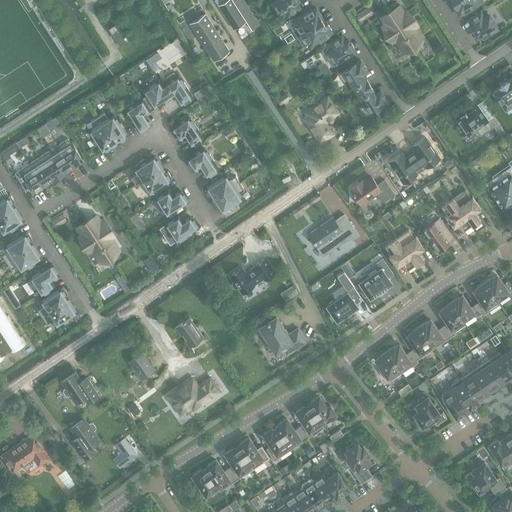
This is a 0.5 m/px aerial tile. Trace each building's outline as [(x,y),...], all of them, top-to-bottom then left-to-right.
[(243,0),(215,0),(234,28),(246,21),(251,30),(259,25),(243,0)] [(300,8),(296,2),(300,0),(299,0),(276,0),(272,3),(280,13),(284,10),(288,16),(300,8)] [(481,0),(455,0),(454,1),(457,5),(454,7),(459,15),(469,8),(470,10),(476,6),(475,5),(482,1),(481,0)] [(404,11),(400,5),(390,11),(413,45),(422,39),(415,28),(418,25),(408,9),(404,11)] [(361,22),(372,14),(371,10),(367,7),(356,14),(361,22)] [(295,25),(291,27),(298,37),(321,22),(318,17),(321,15),(316,8),(306,14),(305,13),(299,17),(300,17),(293,21),(295,25)] [(396,40),(403,52),(413,45),(390,11),(381,18),(385,24),(382,26),(393,42),(396,40)] [(482,34),(482,35),(487,31),(496,25),(489,14),(484,17),(480,11),(468,19),(472,25),(469,27),(471,30),(470,31),(473,35),(474,34),(476,38),(482,34)] [(205,13),(190,23),(214,60),(229,50),(205,13)] [(327,25),(324,26),(321,22),(298,37),(304,46),(308,44),(310,48),(317,43),(317,44),(323,40),(322,38),(332,32),(327,25)] [(125,41),(115,25),(108,29),(119,45),(125,41)] [(330,44),(333,49),(328,52),(329,53),(326,55),(332,64),(335,62),(335,63),(345,57),(345,58),(350,55),(350,54),(355,50),(353,47),(354,46),(352,42),(351,43),(348,39),(345,41),(342,36),(330,44)] [(161,57),(159,53),(157,51),(145,59),(147,61),(153,71),(159,67),(155,61),(161,57)] [(344,82),(349,79),(357,91),(369,83),(366,78),(365,79),(362,74),(368,71),(361,60),(355,64),(354,63),(339,74),(344,82)] [(162,86),(169,97),(174,93),(180,103),(191,96),(187,90),(189,89),(184,82),(182,83),(178,75),(176,76),(174,72),(166,77),(168,81),(162,86)] [(511,78),(508,81),(508,80),(500,86),(493,91),(505,108),(511,103),(511,78)] [(144,91),(147,95),(141,99),(149,110),(169,97),(162,86),(158,80),(148,87),(148,88),(144,91)] [(372,90),(373,89),(369,83),(357,91),(365,104),(360,107),(366,116),(382,105),(388,101),(381,90),(375,94),(372,90)] [(211,90),(207,84),(204,86),(199,90),(202,95),(211,90)] [(104,85),(99,88),(102,94),(108,90),(104,85)] [(280,104),(292,97),(288,92),(277,99),(280,104)] [(305,114),(303,116),(305,120),(321,142),(333,134),(325,122),(328,119),(329,120),(330,120),(331,120),(332,120),(333,120),(333,119),(333,118),(333,117),(333,116),(338,112),(328,96),(319,102),(319,101),(313,105),(314,106),(308,110),(304,113),(305,114)] [(150,123),(144,113),(149,110),(141,99),(135,103),(134,102),(126,107),(127,108),(126,109),(139,130),(150,123)] [(494,116),(487,120),(477,106),(467,113),(465,110),(456,116),(468,134),(476,128),(481,135),(492,127),(493,126),(500,136),(505,133),(494,116)] [(108,118),(104,112),(97,116),(114,143),(118,140),(120,142),(128,137),(121,128),(124,126),(121,121),(118,123),(113,115),(108,118)] [(64,117),(68,123),(73,119),(69,114),(64,117)] [(97,143),(102,150),(114,143),(97,116),(90,121),(94,127),(89,130),(93,136),(90,138),(95,145),(97,143)] [(193,124),(188,116),(172,127),(179,138),(184,134),(191,144),(202,137),(198,131),(199,131),(194,123),(193,124)] [(51,119),(45,123),(45,125),(48,129),(55,125),(51,119)] [(49,130),(48,129),(45,125),(41,128),(45,134),(49,130)] [(236,132),(232,125),(223,131),(227,138),(236,132)] [(214,135),(219,131),(216,126),(210,129),(214,135)] [(412,146),(416,152),(411,155),(421,170),(426,166),(426,167),(440,158),(435,150),(431,144),(430,144),(425,137),(412,146)] [(70,142),(68,139),(58,144),(73,167),(79,163),(78,162),(82,159),(70,141),(70,142)] [(51,154),(49,150),(49,151),(64,174),(65,173),(64,172),(73,167),(58,144),(58,145),(60,148),(51,154)] [(187,158),(194,169),(200,165),(206,175),(217,168),(213,162),(214,162),(209,154),(208,155),(203,147),(187,158)] [(86,151),(89,156),(94,153),(91,148),(86,151)] [(4,150),(0,152),(4,158),(8,164),(13,160),(6,149),(4,150)] [(64,174),(49,151),(39,157),(54,180),(64,174)] [(417,174),(416,173),(421,170),(411,155),(406,158),(402,152),(389,162),(394,169),(393,170),(397,176),(398,175),(403,183),(417,174)] [(137,173),(131,177),(136,184),(161,167),(154,155),(147,160),(145,157),(138,162),(140,164),(133,168),(137,173)] [(54,180),(39,157),(30,163),(44,185),(53,180),(53,181),(54,180)] [(454,164),(451,159),(445,163),(448,169),(454,164)] [(486,184),(503,209),(511,203),(511,159),(508,162),(511,166),(511,172),(510,174),(507,169),(486,184)] [(38,189),(44,185),(30,163),(15,173),(25,189),(30,186),(33,191),(38,188),(38,189)] [(167,170),(164,172),(161,167),(136,184),(136,185),(141,181),(145,188),(146,188),(149,193),(158,187),(159,189),(164,186),(162,184),(172,178),(167,170)] [(208,196),(211,195),(214,199),(240,182),(235,175),(229,179),(226,174),(218,179),(216,177),(212,180),(213,182),(203,189),(208,196)] [(358,200),(360,204),(376,193),(383,202),(395,194),(385,180),(377,185),(372,176),(363,182),(362,180),(351,187),(353,190),(351,190),(354,194),(352,195),(351,197),(354,201),(356,201),(358,200)] [(271,184),(271,183),(270,181),(269,182),(262,187),(267,193),(274,188),(271,184)] [(239,193),(245,189),(240,182),(214,199),(222,211),(229,207),(230,209),(237,205),(236,202),(242,198),(239,193)] [(110,189),(115,197),(121,194),(119,191),(116,193),(113,187),(110,189)] [(454,198),(453,197),(473,225),(481,220),(475,212),(481,208),(472,196),(471,197),(465,189),(454,198)] [(156,198),(160,205),(159,206),(164,214),(165,213),(166,214),(187,201),(180,190),(172,195),(168,190),(156,198)] [(422,190),(416,194),(419,198),(422,198),(426,195),(422,190)] [(0,217),(15,208),(12,203),(15,201),(10,194),(0,200),(0,199),(0,217)] [(472,225),(472,226),(473,225),(453,197),(444,203),(445,204),(441,206),(446,214),(445,215),(453,227),(459,223),(464,230),(472,225)] [(124,210),(127,216),(133,212),(129,207),(124,210)] [(15,208),(0,217),(0,228),(3,233),(9,229),(10,231),(17,227),(16,225),(23,220),(15,208)] [(56,228),(67,221),(62,213),(51,220),(56,228)] [(139,234),(146,230),(135,214),(129,219),(139,234)] [(333,217),(308,234),(318,248),(323,254),(349,236),(351,239),(358,234),(344,214),(335,220),(333,217)] [(97,215),(87,221),(109,255),(119,249),(111,237),(114,235),(104,219),(101,221),(97,215)] [(165,224),(170,231),(169,232),(174,239),(175,239),(176,240),(184,235),(184,236),(191,232),(191,231),(197,227),(190,216),(182,221),(178,216),(165,224)] [(445,248),(444,247),(449,243),(447,240),(453,236),(439,218),(424,229),(432,240),(430,242),(439,253),(445,248)] [(87,221),(77,227),(82,234),(79,236),(82,242),(80,243),(94,265),(100,262),(109,255),(87,221)] [(369,224),(365,228),(369,233),(373,230),(369,224)] [(397,237),(396,236),(396,237),(416,265),(424,259),(420,254),(420,253),(418,251),(424,248),(415,235),(414,237),(409,229),(397,237)] [(8,251),(2,255),(7,262),(33,245),(30,240),(32,239),(28,231),(18,237),(16,235),(11,238),(13,240),(5,246),(8,251)] [(415,265),(416,265),(396,237),(388,242),(388,243),(384,246),(390,254),(388,255),(397,267),(402,263),(407,270),(415,265)] [(33,261),(41,257),(33,245),(7,262),(11,269),(17,265),(20,270),(26,266),(28,268),(35,264),(33,261)] [(151,256),(144,260),(152,272),(159,267),(151,256)] [(254,265),(255,266),(245,272),(242,267),(230,275),(234,281),(232,282),(232,284),(234,288),(236,288),(238,287),(242,293),(254,285),(254,284),(263,278),(265,280),(275,272),(265,258),(254,265)] [(375,263),(378,267),(378,268),(367,276),(366,275),(365,273),(357,279),(359,281),(359,282),(360,282),(361,284),(359,286),(366,296),(368,294),(370,296),(369,296),(370,297),(371,297),(370,296),(378,291),(379,292),(379,291),(383,288),(383,289),(384,288),(383,287),(391,282),(392,282),(391,281),(388,276),(393,273),(382,258),(375,263)] [(30,277),(31,278),(27,281),(32,289),(36,286),(41,293),(53,285),(50,280),(58,274),(51,263),(30,277)] [(355,273),(352,270),(346,274),(348,278),(355,273)] [(127,291),(130,289),(121,275),(116,279),(125,292),(127,291)] [(489,278),(485,281),(497,300),(498,302),(510,294),(508,292),(511,290),(506,282),(503,284),(502,283),(503,283),(500,278),(499,279),(497,275),(493,277),(492,276),(490,277),(489,278)] [(482,313),(483,315),(500,304),(498,302),(496,300),(497,300),(485,281),(480,284),(479,284),(478,285),(479,285),(477,287),(477,288),(474,290),(477,294),(476,295),(479,299),(479,298),(482,302),(476,305),(482,313)] [(294,285),(288,289),(292,296),(298,292),(294,285)] [(44,306),(38,309),(42,317),(68,300),(65,295),(68,293),(63,286),(56,290),(53,292),(52,290),(47,293),(49,295),(40,301),(44,306)] [(345,314),(349,311),(350,311),(351,311),(350,310),(357,306),(358,305),(357,305),(356,303),(361,300),(359,297),(361,296),(354,286),(327,304),(326,305),(327,305),(336,319),(337,320),(337,319),(344,315),(345,315),(345,314)] [(464,322),(475,315),(476,317),(482,313),(483,315),(482,313),(476,305),(475,303),(470,307),(468,304),(468,303),(465,299),(462,295),(459,298),(458,297),(456,298),(456,297),(454,298),(455,299),(450,302),(464,322)] [(21,304),(17,299),(11,303),(15,308),(21,304)] [(68,300),(42,317),(47,324),(52,321),(56,327),(63,322),(64,323),(71,319),(69,316),(76,312),(68,300)] [(442,307),(443,308),(439,311),(441,313),(444,317),(448,324),(443,327),(450,337),(455,333),(454,332),(466,324),(464,322),(450,302),(445,305),(445,304),(444,305),(444,306),(442,307)] [(0,356),(25,340),(22,335),(20,336),(10,320),(12,319),(8,314),(7,315),(0,304),(0,356)] [(20,319),(24,316),(19,308),(15,311),(20,319)] [(189,316),(188,317),(175,326),(181,335),(182,334),(185,339),(184,340),(189,347),(204,337),(189,316)] [(284,348),(287,353),(288,352),(291,352),(294,350),(295,348),(305,341),(298,329),(288,335),(276,317),(260,327),(266,336),(263,338),(263,340),(266,344),(268,345),(270,343),(276,352),(284,348)] [(423,322),(423,323),(418,326),(433,348),(450,337),(443,327),(441,324),(443,328),(438,331),(436,328),(436,327),(434,323),(433,323),(430,319),(427,322),(426,321),(424,322),(423,322)] [(413,343),(415,346),(410,350),(418,361),(417,359),(433,348),(418,326),(414,329),(413,329),(412,329),(412,330),(410,331),(411,332),(407,335),(410,339),(413,343)] [(504,335),(507,333),(503,326),(499,329),(504,335)] [(480,342),(493,333),(489,327),(476,336),(480,342)] [(391,347),(386,350),(401,372),(418,361),(410,350),(411,352),(406,355),(404,352),(402,347),(401,348),(398,343),(395,346),(394,345),(392,346),(391,347)] [(511,348),(502,355),(499,351),(498,351),(511,371),(511,348)] [(152,365),(149,355),(147,356),(143,350),(128,361),(140,378),(155,368),(152,365)] [(387,376),(390,380),(401,372),(386,350),(382,353),(381,353),(380,354),(381,354),(379,355),(379,356),(376,359),(378,363),(381,368),(381,367),(382,368),(379,370),(384,378),(387,376)] [(511,374),(511,371),(498,351),(489,358),(504,380),(511,374)] [(454,362),(456,365),(463,361),(461,357),(454,362)] [(504,380),(489,358),(480,364),(495,386),(504,380)] [(495,386),(480,364),(470,370),(485,393),(495,386)] [(428,368),(424,370),(429,376),(432,374),(428,368)] [(485,393),(470,370),(461,377),(477,401),(478,401),(476,399),(485,393)] [(66,388),(64,389),(63,391),(66,395),(68,396),(70,394),(76,403),(84,397),(87,402),(99,395),(87,377),(86,377),(88,380),(84,382),(83,381),(81,381),(75,372),(61,381),(66,388)] [(412,386),(421,380),(417,375),(409,381),(412,386)] [(179,412),(191,404),(194,409),(220,391),(210,377),(198,386),(193,378),(168,395),(172,402),(175,408),(176,407),(179,412)] [(477,401),(461,377),(451,383),(468,408),(477,401)] [(412,388),(408,382),(397,390),(401,395),(412,388)] [(441,393),(456,416),(468,408),(451,383),(451,384),(452,386),(441,393)] [(311,401),(312,403),(308,405),(323,427),(324,427),(321,423),(335,413),(330,405),(327,407),(319,396),(311,401)] [(422,426),(432,419),(436,425),(446,417),(442,411),(439,414),(428,397),(426,398),(425,398),(424,397),(417,401),(418,403),(416,405),(420,410),(414,414),(422,426)] [(296,411),(304,423),(299,426),(307,438),(323,427),(308,405),(305,407),(304,406),(296,411)] [(77,422),(70,427),(77,437),(71,441),(73,443),(84,458),(96,450),(92,445),(100,440),(93,430),(95,429),(95,427),(93,423),(90,423),(88,424),(86,420),(84,418),(77,422)] [(278,423),(279,425),(276,427),(291,449),(307,438),(299,426),(294,429),(286,418),(278,423)] [(137,424),(142,431),(147,428),(142,420),(137,424)] [(266,448),(274,460),(291,449),(276,427),(272,429),(271,428),(263,433),(271,445),(266,448)] [(333,441),(343,434),(340,428),(329,435),(333,441)] [(511,432),(502,439),(511,453),(511,432)] [(20,442),(2,455),(13,471),(22,464),(28,472),(39,464),(49,457),(44,450),(45,449),(34,433),(26,438),(24,438),(20,440),(20,442)] [(240,443),(241,444),(238,446),(253,468),(269,457),(261,445),(256,449),(248,437),(240,443)] [(123,452),(114,458),(120,466),(136,454),(124,438),(116,444),(123,452)] [(489,444),(504,467),(511,461),(511,453),(502,439),(499,441),(497,439),(489,444)] [(328,444),(326,441),(319,445),(322,449),(325,446),(328,444)] [(355,443),(354,441),(345,447),(347,449),(345,450),(349,455),(347,457),(352,465),(355,464),(358,469),(353,471),(361,482),(372,475),(365,465),(370,461),(366,456),(369,454),(363,446),(361,448),(357,442),(355,443)] [(225,453),(233,464),(228,467),(236,480),(253,468),(238,446),(235,449),(234,447),(225,453)] [(207,465),(208,466),(205,468),(220,491),(236,480),(228,467),(223,471),(216,459),(207,465)] [(479,491),(489,484),(496,495),(498,493),(506,488),(499,476),(495,479),(484,462),(482,463),(481,463),(480,461),(474,466),(475,468),(474,468),(472,470),(476,475),(471,479),(479,491)] [(292,468),(288,463),(278,470),(282,475),(292,468)] [(217,487),(219,491),(220,491),(205,468),(202,471),(201,469),(193,475),(200,486),(197,488),(203,496),(217,487)] [(326,479),(323,475),(337,496),(349,489),(337,472),(326,479)] [(314,481),(311,477),(311,478),(326,500),(335,494),(337,497),(337,496),(323,475),(314,481)] [(352,477),(348,479),(352,485),(356,482),(352,477)] [(326,500),(311,478),(301,484),(316,506),(326,500)] [(292,490),(306,511),(307,511),(316,506),(301,484),(303,487),(294,493),(292,490)] [(496,509),(495,510),(496,511),(503,511),(511,506),(511,490),(509,486),(506,488),(498,493),(502,499),(493,504),(496,509)] [(85,488),(78,493),(83,500),(90,495),(85,488)] [(306,511),(292,490),(282,497),(292,511),(306,511)] [(282,497),(285,502),(276,508),(278,511),(292,511),(282,497)] [(227,511),(232,509),(229,503),(218,511),(219,511),(227,511)]
